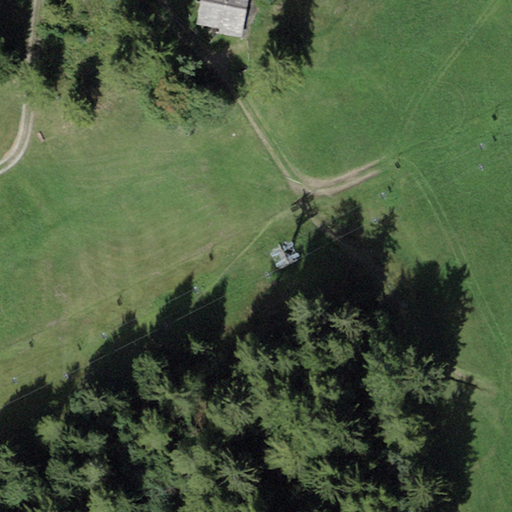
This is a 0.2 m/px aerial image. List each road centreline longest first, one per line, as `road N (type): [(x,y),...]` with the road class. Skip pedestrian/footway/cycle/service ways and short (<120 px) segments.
road 1 (track): [(294,180),(237,90),(153,0)]
road 2 (track): [(42,0),(28,122),(19,155),(0,173)]
